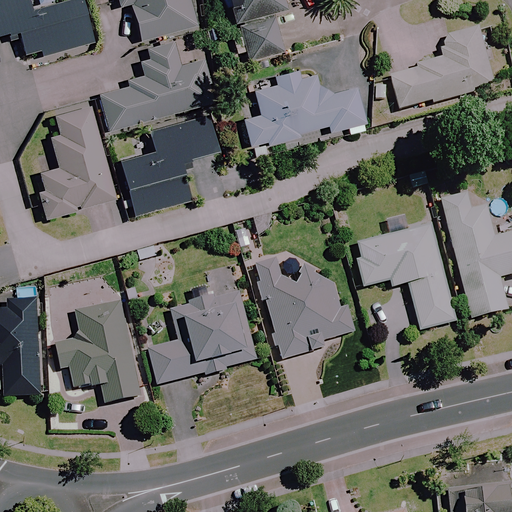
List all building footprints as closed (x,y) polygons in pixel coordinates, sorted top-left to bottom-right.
[(0,0),(0,37),(12,34),(18,59),(36,54),(37,59),(87,46),(74,0),(71,0),(24,13),(20,0),(0,0)] [(112,0),(115,9),(125,6),(134,43),(204,25),(197,0),(112,0)] [(218,0),(222,12),(226,28),(282,13),(279,3),(278,0),(218,0)] [(282,53),(273,21),(231,32),(239,64),(282,53)] [(436,61),(414,67),(383,75),(388,92),(393,112),(493,85),(498,84),(485,38),(477,40),(473,25),(429,37),(433,52),(436,61)] [(175,69),(169,44),(139,52),(141,61),(133,63),(137,78),(124,82),(125,88),(94,97),(104,134),(216,105),(206,68),(205,61),(175,69)] [(242,119),(250,148),(263,145),(264,148),(298,139),(297,136),(324,129),(326,137),(361,128),(351,90),(326,96),(324,88),(315,90),(311,76),(297,80),(295,71),(267,78),(269,89),(244,95),(250,117),(242,119)] [(47,220),(112,201),(108,187),(112,185),(93,118),(89,120),(85,109),(46,120),(51,136),(43,138),(48,157),(35,161),(39,173),(33,175),(38,192),(32,194),(40,222),(47,220)] [(190,186),(184,166),(216,158),(205,116),(140,133),(145,153),(114,162),(122,192),(129,220),(184,205),(179,189),(190,186)] [(404,178),(409,192),(430,185),(425,171),(404,178)] [(511,280),(511,222),(507,202),(470,211),(465,190),(436,197),(466,324),(504,315),(495,278),(508,276),(509,281),(511,280)] [(352,261),(360,290),(384,283),(386,291),(403,287),(416,335),(456,324),(428,224),(353,245),(357,260),(352,261)] [(292,255),(276,259),(252,265),(277,362),(322,351),(320,344),(352,335),(345,308),(337,311),(331,288),(306,264),(295,267),(292,255)] [(239,293),(236,294),(166,311),(174,343),(144,350),(153,387),(191,378),(189,368),(238,356),(240,365),(252,362),(256,361),(249,336),(239,293)] [(2,307),(0,307),(0,365),(2,366),(4,398),(41,396),(36,298),(2,300),(2,307)] [(116,303),(72,312),(76,329),(68,331),(70,339),(50,343),(56,370),(64,369),(69,394),(95,388),(99,405),(136,397),(116,303)] [(511,511),(511,477),(511,478),(509,465),(466,470),(468,490),(443,493),(444,511),(511,511)]
